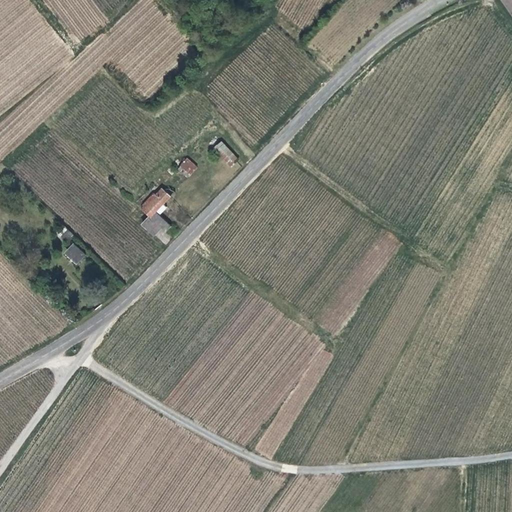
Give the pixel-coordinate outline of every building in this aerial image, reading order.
[(511,0),(502,0),(511,13),(511,0)] [(239,160),(222,142),(214,149),(231,167),(239,160)] [(188,157),(179,166),(189,176),(198,167),(188,157)] [(146,207),(143,211),(145,214),(146,213),(167,232),(172,226),(157,212),(171,197),(163,189),(157,196),(159,197),(148,209),(146,207)] [(145,205),(146,207),(148,209),(159,197),(157,196),(155,194),(145,205)] [(161,230),(149,219),(142,226),(154,237),(161,230)] [(69,231),(62,239),(66,243),(73,235),(69,231)] [(85,256),(74,245),(67,252),(78,263),(85,256)]
